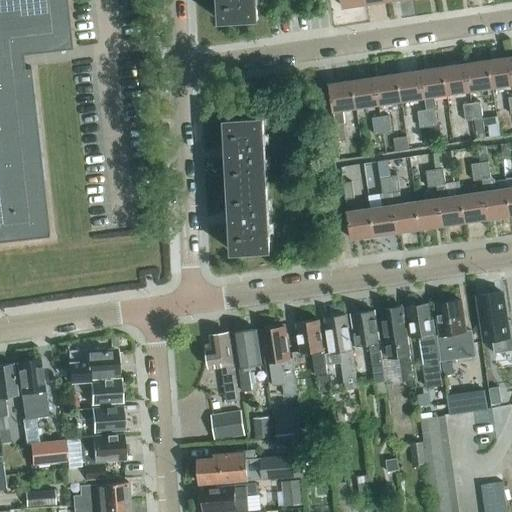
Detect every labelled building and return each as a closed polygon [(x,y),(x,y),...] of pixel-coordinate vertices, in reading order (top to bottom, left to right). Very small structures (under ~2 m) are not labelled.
[(0,0),(0,240),(33,237),(48,235),(29,70),(29,66),(23,67),(21,53),(48,50),(70,47),(64,0),(0,0)] [(258,20),(256,0),(220,0),(222,22),(258,20)] [(511,84),(511,61),(511,56),(488,60),(493,87),(511,84)] [(493,87),(488,60),(466,63),(470,91),(493,87)] [(470,91),(466,63),(443,67),(447,94),(470,91)] [(437,107),(435,96),(447,94),(443,67),(420,70),(429,126),(438,125),(435,108),(437,107)] [(429,126),(420,70),(397,73),(402,101),(413,99),(414,111),(417,110),(420,128),(429,126)] [(402,101),(397,73),(375,77),(379,104),(402,101)] [(379,104),(375,77),(352,80),(356,108),(379,104)] [(346,122),(344,110),(356,108),(352,80),(329,84),(337,140),(346,139),(344,122),(346,122)] [(483,119),(481,101),(472,102),(474,120),(483,119)] [(474,120),(472,102),(463,103),(465,121),(474,120)] [(392,132),(390,115),(381,116),(383,133),(392,132)] [(383,133),(381,116),(372,117),(374,135),(383,133)] [(227,120),(231,186),(267,185),(263,118),(227,120)] [(474,120),(477,139),(486,138),(483,119),(474,120)] [(429,126),(431,139),(441,138),(439,125),(438,125),(429,126)] [(407,136),(393,139),(395,151),(409,149),(407,136)] [(486,146),(477,147),(478,149),(479,156),(487,154),(486,147),(486,146)] [(387,159),(378,161),(378,163),(380,177),(389,175),(387,162),(387,159)] [(491,178),(489,160),(480,162),(482,179),(491,178)] [(482,179),(480,162),(471,163),(474,180),(482,179)] [(465,222),(461,194),(449,196),(447,184),(446,184),(443,167),(434,169),(437,186),(436,186),(438,198),(443,225),(465,222)] [(437,186),(434,169),(425,170),(428,187),(436,186),(437,186)] [(420,229),(416,201),(402,203),(398,174),(389,175),(397,232),(420,229)] [(397,232),(389,175),(380,177),(382,192),(379,193),(381,206),(370,208),(374,235),(397,232)] [(355,198),(352,181),(343,182),(345,200),(355,198)] [(270,251),(267,185),(231,186),(234,253),(270,251)] [(511,215),(507,188),(484,191),(488,219),(511,215)] [(488,219),(484,191),(461,194),(465,222),(488,219)] [(438,198),(416,201),(420,229),(443,225),(438,198)] [(374,235),(370,208),(347,211),(351,239),(374,235)] [(478,295),(486,341),(492,340),(494,353),(511,350),(511,330),(510,319),(506,320),(502,291),(478,295)] [(465,331),(460,300),(457,300),(454,299),(448,300),(446,302),(436,303),(441,335),(437,336),(441,360),(449,359),(475,355),(471,330),(465,331)] [(412,337),(418,336),(426,385),(433,384),(443,383),(433,319),(431,319),(428,303),(407,306),(412,337)] [(381,309),(386,340),(388,358),(400,357),(404,381),(414,380),(410,355),(403,306),(381,309)] [(385,381),(382,362),(374,310),(351,314),(356,345),(370,343),(376,382),(385,381)] [(343,385),(347,384),(349,400),(359,398),(347,315),(325,318),(330,352),(341,351),(342,357),(339,357),(343,385)] [(330,390),(326,366),(319,319),(296,322),(301,353),(314,351),(320,392),(330,390)] [(282,383),(284,396),(298,393),(296,379),(294,364),(293,358),(289,358),(284,326),(275,327),(273,326),(265,327),(263,329),(260,330),(265,362),(269,362),(272,384),(282,383)] [(233,331),(239,367),(242,391),(252,389),(248,366),(261,364),(256,328),(233,331)] [(221,366),(224,382),(228,409),(239,407),(228,332),(211,335),(212,343),(206,344),(209,368),(221,366)] [(110,347),(118,346),(118,337),(110,338),(110,347)] [(117,364),(119,363),(118,352),(117,352),(117,350),(86,352),(87,363),(70,364),(71,379),(75,378),(75,374),(87,373),(88,377),(118,374),(117,364)] [(24,418),(35,417),(32,392),(44,390),(40,359),(16,363),(24,418)] [(0,440),(0,443),(10,442),(4,397),(17,395),(12,363),(0,365),(0,440)] [(91,404),(122,402),(120,378),(73,382),(74,392),(90,390),(91,404)] [(445,394),(443,383),(433,384),(437,405),(446,404),(445,394)] [(501,402),(498,386),(489,387),(491,403),(501,402)] [(484,388),(445,394),(448,412),(487,407),(484,388)] [(358,403),(346,405),(348,415),(360,414),(358,403)] [(93,432),(123,429),(122,406),(77,409),(77,419),(92,418),(93,432)] [(245,435),(241,410),(211,414),(215,439),(245,435)] [(300,431),(299,415),(276,417),(277,434),(299,432),(299,431),(300,431)] [(447,424),(445,415),(420,418),(422,427),(447,424)] [(270,437),(269,417),(254,418),(255,438),(270,437)] [(448,435),(447,424),(422,427),(423,439),(448,435)] [(301,443),(300,431),(299,431),(299,432),(277,434),(278,445),(301,443)] [(122,444),(122,434),(78,437),(80,461),(82,461),(83,477),(104,476),(103,458),(123,457),(123,455),(125,455),(125,444),(122,444)] [(450,447),(448,435),(423,439),(425,450),(450,447)] [(426,463),(423,441),(410,443),(413,465),(426,463)] [(66,442),(30,445),(32,465),(68,462),(66,442)] [(452,458),(450,447),(425,450),(426,462),(452,458)] [(200,483),(303,475),(301,455),(246,459),(245,451),(213,453),(214,457),(198,458),(200,483)] [(453,470),(452,458),(426,462),(428,473),(453,470)] [(396,462),(386,463),(388,473),(398,472),(396,462)] [(455,481),(453,470),(428,473),(430,484),(455,481)] [(360,495),(372,494),(369,476),(357,478),(360,495)] [(302,504),(300,479),(282,480),(284,505),(302,504)] [(504,489),(503,480),(481,482),(482,492),(504,489)] [(456,492),(455,481),(430,484),(431,496),(456,492)] [(72,495),(73,505),(129,501),(127,482),(95,484),(96,493),(72,495)] [(219,511),(249,510),(248,495),(257,494),(256,483),(218,486),(218,487),(202,489),(203,498),(201,501),(202,508),(203,510),(203,511),(208,511),(218,511),(217,511),(219,511)] [(506,498),(504,489),(482,492),(484,503),(506,500),(505,498),(506,498)] [(55,504),(54,490),(25,492),(26,506),(55,504)] [(458,504),(456,492),(431,496),(433,507),(458,504)] [(500,511),(507,511),(506,500),(484,503),(484,511),(500,511)] [(129,511),(129,501),(73,505),(73,511),(129,511)]
